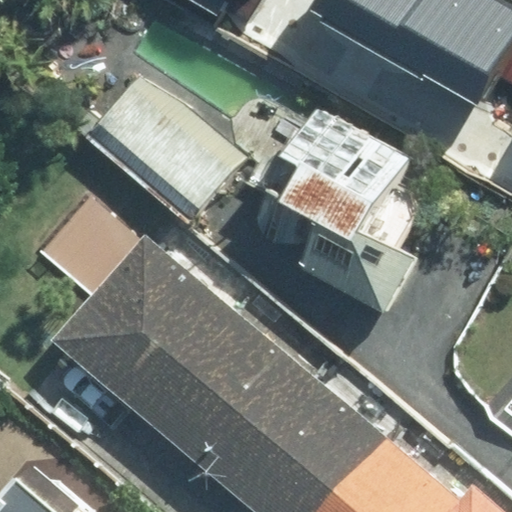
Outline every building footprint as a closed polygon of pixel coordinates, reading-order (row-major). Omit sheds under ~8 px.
[(304,58),(336,69),(412,34),(504,64),(511,37),(511,0),(202,0),(204,1),(209,5),(214,8),(220,12),(225,15),(231,18),(237,21),(242,24),(248,26),(254,29),(260,31),(267,33),(273,34),(279,36),(285,37),(292,38),(298,39),(304,39),(311,39),(304,58)] [(255,164),(150,73),(96,134),(202,226),(255,164)] [(383,237),(417,159),(343,124),(286,246),(308,256),(327,214),(342,221),(314,281),(401,321),(430,259),(383,237)] [(511,511),(511,510),(485,487),(472,502),(152,236),(145,245),(131,234),(104,266),(117,278),(64,341),(268,511),(511,511)] [(75,511),(34,477),(4,511),(75,511)]
